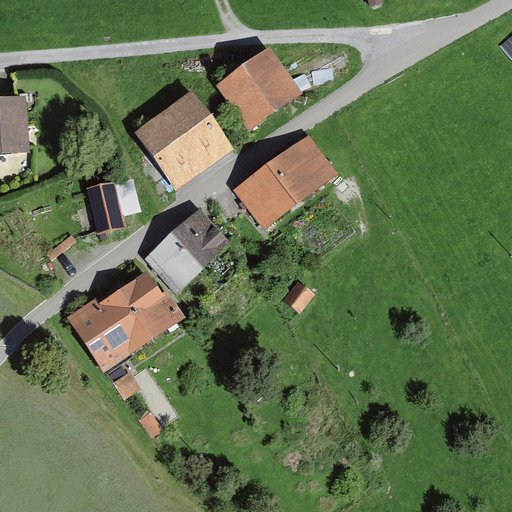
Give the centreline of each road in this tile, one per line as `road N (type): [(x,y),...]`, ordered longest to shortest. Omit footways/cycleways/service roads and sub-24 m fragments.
road 1 (residential): [(511,3),(425,45),(108,249),(34,307),(0,347)]
road 2 (track): [(0,64),(242,43),(386,38),(425,45)]
